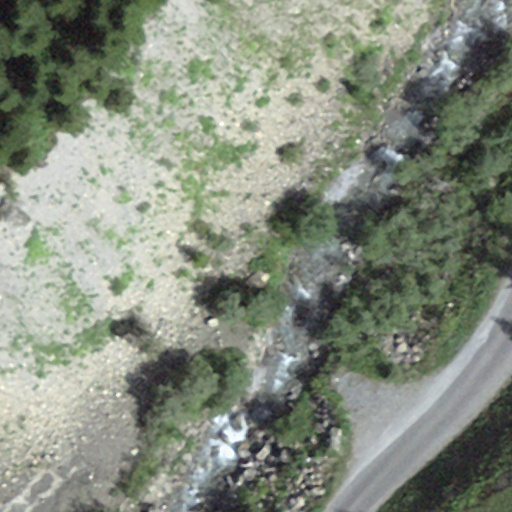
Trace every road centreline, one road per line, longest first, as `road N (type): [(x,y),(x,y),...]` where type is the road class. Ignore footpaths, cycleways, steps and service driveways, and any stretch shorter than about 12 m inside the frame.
road 1 (track): [(438,414),(268,348),(195,334),(56,511)]
road 2 (unclassified): [(511,322),(351,511)]
